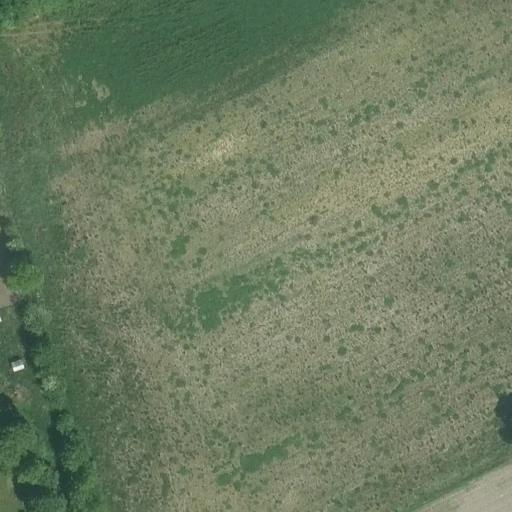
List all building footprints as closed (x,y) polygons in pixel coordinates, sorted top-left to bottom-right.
[(511,0),(492,0),(511,30),(511,0)] [(454,28),(442,58),(493,79),(505,50),(454,28)] [(415,78),(410,108),(450,116),(456,86),(415,78)] [(154,79),(128,111),(151,131),(178,99),(154,79)] [(486,109),(458,139),(480,160),(508,130),(486,109)] [(224,127),(170,142),(179,172),(233,157),(224,127)] [(167,193),(167,224),(209,224),(209,193),(167,193)] [(223,243),(169,257),(176,287),(230,274),(223,243)] [(485,293),(452,308),(473,351),(505,336),(485,293)] [(229,296),(191,310),(202,339),(240,324),(229,296)] [(440,335),(406,347),(420,392),(454,381),(440,335)] [(373,347),(342,364),(365,406),(396,388),(373,347)] [(244,350),(220,401),(248,414),(273,364),(244,350)] [(21,358),(11,362),(14,369),(23,366),(21,358)] [(323,378),(292,383),(300,438),(332,433),(323,378)]
